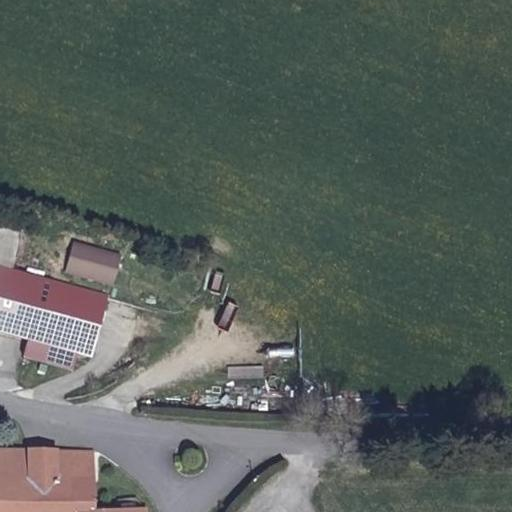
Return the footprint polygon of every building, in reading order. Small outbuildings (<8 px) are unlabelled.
[(0,328),(30,337),(65,345),(80,287),(10,270),(21,230),(0,224),(0,328)] [(121,254),(74,242),(66,273),(113,285),(121,254)] [(237,294),(241,271),(221,268),(217,290),(237,294)] [(109,295),(80,287),(65,345),(80,349),(94,353),(109,295)] [(65,345),(30,337),(25,355),(75,368),(80,349),(65,345)] [(97,510),(95,447),(0,449),(0,511),(149,511),(149,509),(97,510)]
